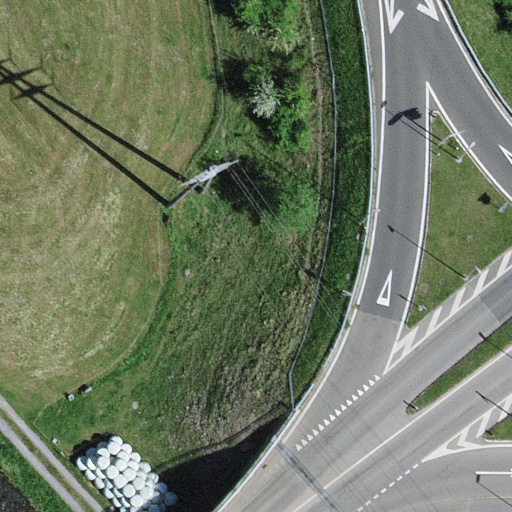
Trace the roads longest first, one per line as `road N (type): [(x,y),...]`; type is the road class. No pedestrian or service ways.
road 1 (motorway): [(400,0),(403,211),(381,318),(323,485)]
road 2 (secondary): [(511,341),(323,485)]
road 3 (motorway): [(323,485),(511,472)]
road 4 (motorway): [(420,0),(511,143)]
